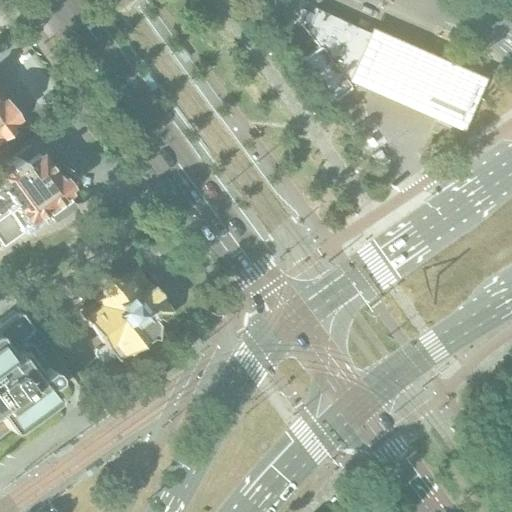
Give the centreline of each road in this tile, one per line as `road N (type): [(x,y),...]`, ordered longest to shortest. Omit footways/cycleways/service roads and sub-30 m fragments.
road 1 (tertiary): [(295,326),(56,0)]
road 2 (primary): [(511,174),(295,326)]
road 3 (secondary): [(295,326),(247,378),(169,511)]
road 4 (primary): [(354,406),(511,299)]
road 5 (secondary): [(249,511),(354,406)]
road 6 (tertiary): [(434,511),(354,406)]
